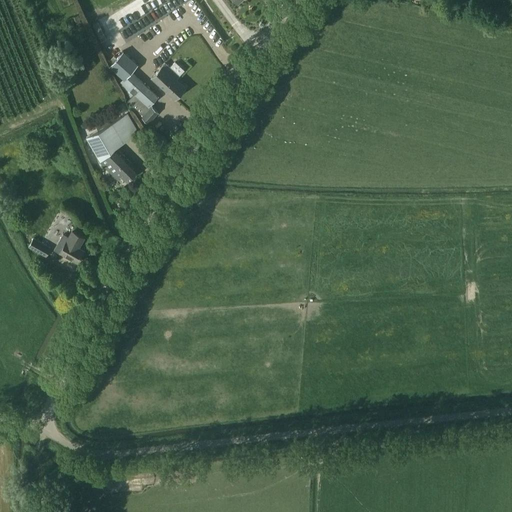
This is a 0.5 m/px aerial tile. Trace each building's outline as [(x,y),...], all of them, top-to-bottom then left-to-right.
[(123,96),(119,100),(147,125),(157,113),(150,106),(159,97),(139,78),(131,70),(136,64),(124,52),(108,67),(121,81),(117,85),(123,96)] [(179,76),(165,64),(152,78),(175,99),(185,88),(176,79),(179,76)] [(86,138),(100,162),(118,179),(121,176),(126,182),(138,170),(115,147),(140,133),(129,113),(86,138)] [(77,263),(84,251),(78,248),(84,238),(72,232),(67,241),(66,241),(60,253),(77,263)] [(28,246),(46,256),(51,247),(33,237),(28,246)]
